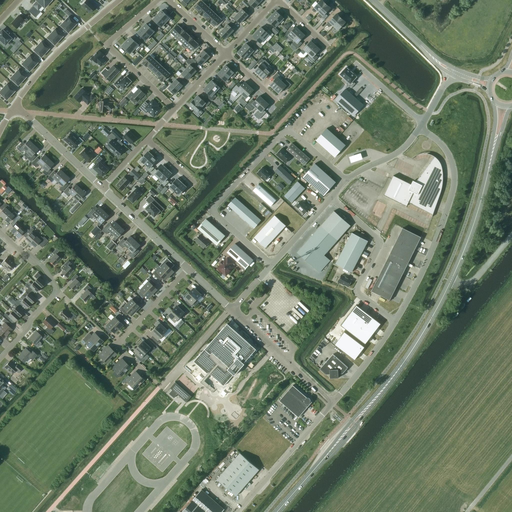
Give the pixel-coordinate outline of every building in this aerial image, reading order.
[(30,13),(35,18),(41,12),(44,8),(51,0),(35,0),(37,1),(33,6),(35,8),(30,13)] [(86,0),(81,5),(89,13),(94,8),(86,0)] [(254,0),(250,0),(248,3),(254,9),(259,4),(254,0)] [(317,10),(319,12),(326,4),(321,0),(312,10),(315,13),(317,10)] [(205,5),(201,1),(195,8),(198,11),(199,11),(205,5)] [(326,4),(319,12),(321,14),(318,16),(319,16),(321,18),(330,8),(326,4)] [(199,11),(198,11),(198,12),(202,16),(203,15),(202,15),(209,8),(205,5),(199,11)] [(202,15),(203,15),(206,19),(213,12),(209,8),(202,15)] [(242,9),(238,14),(244,20),(248,15),(242,9)] [(276,11),(272,16),(280,23),(283,19),(286,22),(289,19),(283,14),(282,16),(279,14),(280,13),(277,10),(276,11)] [(172,20),(162,11),(160,13),(159,12),(157,15),(165,23),(168,20),(170,22),(172,20)] [(206,19),(210,23),(211,23),(210,23),(217,16),(213,12),(206,19)] [(238,14),(234,18),(240,24),(244,20),(238,14)] [(332,24),(334,26),(341,18),(336,14),(326,25),(329,27),(332,24)] [(165,23),(157,15),(155,17),(153,20),(164,29),(165,27),(163,25),(165,23)] [(11,24),(17,29),(24,21),(26,23),(28,20),(24,16),(22,18),(19,16),(11,24)] [(210,23),(211,23),(214,26),(221,20),(217,16),(210,23)] [(280,23),(272,16),(268,20),(275,27),(280,23)] [(68,17),(64,21),(72,28),(76,24),(68,17)] [(341,18),(334,26),(338,30),(346,22),(341,18)] [(64,21),(60,26),(68,33),(72,28),(64,21)] [(144,26),(141,28),(150,36),(154,31),(146,24),(144,26)] [(228,24),(224,29),(230,35),(234,30),(228,24)] [(182,29),(178,25),(171,32),(175,36),(182,29)] [(261,27),(257,32),(265,39),(268,42),(272,37),(271,37),(273,34),(269,30),(267,32),(261,27)] [(289,35),(293,39),(300,31),(296,27),(291,33),(288,30),(283,36),(286,38),(289,35)] [(150,36),(141,28),(139,31),(137,33),(146,40),(150,36)] [(55,29),(50,34),(58,41),(62,36),(55,29)] [(186,33),(182,29),(175,36),(179,40),(186,33)] [(224,29),(219,34),(226,40),(230,35),(224,29)] [(2,30),(0,32),(0,40),(5,45),(11,39),(13,41),(15,38),(11,35),(9,37),(2,30)] [(300,31),(293,39),(295,41),(292,44),(297,49),(302,43),(300,41),(305,36),(300,31)] [(265,39),(257,32),(253,36),(258,41),(256,44),(261,48),(263,46),(261,43),(265,39)] [(190,37),(186,33),(179,40),(183,44),(190,37)] [(50,34),(46,38),(54,45),(58,41),(50,34)] [(194,41),(194,40),(190,36),(190,37),(183,44),(187,47),(194,41)] [(128,39),(126,41),(134,49),(137,52),(141,48),(144,45),(139,41),(137,43),(130,37),(128,39)] [(41,41),(37,46),(45,53),(49,49),(41,41)] [(124,44),(122,46),(132,56),(134,54),(132,52),(134,49),(126,41),(124,44)] [(194,41),(187,47),(191,51),(198,44),(194,41)] [(304,58),(308,53),(315,46),(311,41),(298,55),(301,58),(304,58)] [(246,43),(242,48),(250,55),(251,53),(254,55),(259,50),(254,46),(252,48),(246,43)] [(37,46),(33,50),(41,57),(45,53),(37,46)] [(310,55),(307,58),(311,61),(312,63),(317,57),(315,55),(320,50),(315,46),(308,53),(310,55)] [(250,55),(242,48),(238,52),(238,53),(237,54),(240,56),(240,55),(246,60),(250,55)] [(102,58),(104,56),(99,50),(91,58),(97,63),(101,67),(106,62),(103,59),(102,58)] [(204,50),(199,55),(206,61),(210,56),(204,50)] [(30,55),(25,60),(33,67),(37,62),(30,55)] [(154,59),(150,55),(143,63),(147,67),(147,66),(154,59)] [(206,61),(199,55),(195,59),(201,65),(206,61)] [(151,70),(158,63),(154,59),(147,66),(151,70)] [(260,66),(255,71),(259,75),(267,67),(269,64),(265,60),(264,61),(262,59),(257,63),(260,66)] [(25,60),(21,64),(29,71),(33,67),(25,60)] [(155,73),(162,67),(158,63),(151,70),(155,73)] [(197,71),(190,65),(186,69),(192,75),(197,71)] [(226,65),(222,70),(230,77),(232,79),(236,75),(236,74),(231,70),(229,68),(229,67),(227,65),(226,66),(226,65)] [(105,68),(101,73),(104,76),(110,81),(119,71),(113,66),(109,70),(108,70),(105,68)] [(159,77),(166,70),(162,67),(155,73),(159,77)] [(267,67),(259,75),(264,79),(269,74),(271,76),(276,71),(274,69),(271,72),(267,67)] [(346,68),(340,74),(349,82),(347,84),(352,88),(356,83),(353,81),(357,76),(346,68)] [(192,75),(186,69),(181,74),(185,77),(188,80),(192,75)] [(18,70),(14,74),(22,81),(26,77),(18,70)] [(159,77),(163,81),(170,74),(166,70),(159,77)] [(230,77),(222,70),(218,74),(228,84),(230,81),(228,79),(230,77)] [(274,89),(282,82),(277,77),(279,75),(277,73),(273,78),(275,80),(270,85),(274,89)] [(14,74),(10,78),(18,86),(22,81),(14,74)] [(119,79),(114,84),(119,89),(121,86),(124,89),(125,88),(126,89),(128,86),(127,86),(131,81),(130,80),(131,80),(128,77),(127,77),(126,76),(125,78),(122,76),(119,79)] [(179,82),(176,79),(172,84),(179,90),(183,85),(179,82)] [(282,82),(274,89),(279,94),(284,88),(286,90),(292,85),(289,83),(287,80),(284,83),(282,82)] [(208,85),(216,92),(217,90),(220,93),(223,91),(212,81),(208,85)] [(234,81),(227,88),(230,91),(236,84),(234,81)] [(242,94),(249,86),(245,82),(242,85),(240,82),(233,90),(238,94),(240,92),(242,94)] [(7,84),(3,88),(10,95),(14,91),(7,84)] [(179,90),(172,84),(168,88),(174,95),(179,90)] [(208,85),(204,90),(209,95),(207,97),(211,102),(216,96),(214,94),(216,92),(208,85)] [(254,90),(249,86),(242,94),(244,96),(241,98),(244,101),(254,90)] [(3,88),(0,91),(0,94),(6,100),(10,95),(3,88)] [(84,101),(88,105),(95,97),(92,95),(90,97),(87,95),(88,94),(82,88),(74,97),(80,103),(83,100),(84,101)] [(133,96),(138,101),(145,94),(139,89),(134,94),(132,92),(127,97),(130,99),(133,96)] [(345,89),(335,100),(353,116),(363,105),(345,89)] [(194,100),(201,107),(203,106),(206,108),(210,103),(206,98),(203,101),(198,96),(194,100)] [(257,108),(264,100),(260,96),(255,101),(252,99),(248,104),(253,109),(255,106),(257,108)] [(125,98),(119,104),(122,107),(128,101),(125,98)] [(156,103),(153,100),(148,105),(145,102),(146,102),(145,101),(139,108),(145,114),(148,111),(154,117),(161,110),(155,104),(156,103)] [(200,109),(201,107),(194,100),(189,105),(195,110),(193,112),(198,117),(203,112),(200,109)] [(269,105),(264,100),(257,108),(259,110),(256,112),(261,117),(266,112),(264,110),(269,105)] [(101,101),(100,112),(106,112),(106,108),(108,108),(108,109),(112,109),(112,103),(107,103),(107,102),(101,101)] [(327,128),(316,140),(335,157),(346,145),(327,128)] [(129,131),(124,137),(131,144),(136,138),(134,137),(135,136),(132,134),(131,134),(129,131)] [(71,132),(64,140),(73,148),(77,143),(80,145),(83,141),(79,137),(77,139),(71,133),(72,132),(71,132)] [(117,132),(114,135),(117,137),(121,141),(123,139),(119,135),(117,132)] [(23,149),(26,152),(33,145),(28,140),(23,145),(21,143),(17,148),(21,152),(23,149)] [(109,143),(107,146),(110,148),(118,156),(123,150),(112,140),(109,143)] [(282,149),(277,154),(286,162),(291,157),(289,154),(290,153),(305,165),(310,159),(292,143),(285,151),(282,149)] [(26,152),(23,155),(28,159),(31,161),(35,157),(33,154),(38,149),(33,145),(26,152)] [(86,148),(80,154),(85,159),(88,162),(94,156),(86,148)] [(145,164),(153,156),(150,153),(150,154),(148,152),(138,162),(140,164),(142,162),(145,164)] [(442,187),(442,185),(443,184),(443,182),(443,180),(443,178),(443,176),(443,174),(443,172),(442,171),(442,169),(442,168),(441,166),(441,165),(441,164),(440,163),(440,162),(439,161),(439,160),(437,159),(436,158),(435,157),(434,157),(433,156),(431,155),(430,154),(429,154),(427,154),(426,153),(425,153),(423,153),(423,154),(421,154),(420,154),(418,154),(417,155),(416,156),(415,156),(413,157),(412,158),(411,159),(412,158),(413,158),(414,157),(415,157),(416,156),(417,155),(419,155),(420,154),(421,154),(422,154),(423,154),(425,154),(426,154),(427,154),(428,154),(429,154),(430,155),(431,155),(432,155),(433,156),(434,157),(416,182),(415,182),(412,182),(411,184),(393,176),(384,195),(406,206),(408,202),(433,214),(432,217),(438,200),(439,196),(440,194),(441,192),(441,190),(442,189),(442,187)] [(44,155),(39,160),(37,158),(31,163),(36,167),(39,164),(42,167),(49,159),(44,155)] [(361,155),(349,159),(351,165),(363,161),(361,155)] [(153,156),(145,164),(148,166),(146,169),(147,170),(150,173),(154,168),(152,166),(157,160),(155,158),(153,156)] [(102,177),(110,169),(101,161),(102,159),(100,157),(95,162),(98,164),(94,168),(102,177)] [(54,164),(49,159),(42,167),(44,170),(42,172),(46,176),(51,171),(49,169),(54,164)] [(334,184),(334,181),(315,164),(303,177),(324,196),(334,184)] [(158,179),(167,169),(165,167),(163,165),(157,171),(155,169),(151,173),(153,176),(154,175),(158,179)] [(280,165),(274,171),(289,185),(295,179),(280,165)] [(258,172),(257,173),(265,181),(271,174),(268,171),(268,172),(263,167),(260,170),(259,170),(258,171),(258,172)] [(57,182),(64,174),(60,169),(55,175),(52,173),(47,178),(51,182),(54,179),(57,182)] [(133,169),(129,174),(137,180),(141,176),(133,169)] [(167,169),(158,179),(163,183),(162,184),(164,186),(169,182),(166,179),(172,174),(170,172),(170,171),(167,169)] [(69,179),(64,174),(57,182),(62,186),(59,189),(61,192),(67,186),(64,184),(69,179)] [(122,190),(130,182),(125,177),(117,185),(122,190)] [(174,191),(182,182),(179,180),(177,178),(169,187),(174,191)] [(298,181),(284,196),(291,203),(298,195),(305,188),(298,181)] [(182,182),(174,191),(178,195),(186,187),(184,185),(182,182)] [(73,197),(80,189),(75,184),(70,190),(68,187),(63,192),(68,196),(70,194),(73,197)] [(259,184),(253,191),(270,207),(276,200),(259,184)] [(133,202),(142,193),(135,187),(131,191),(133,193),(128,198),(133,202)] [(158,193),(153,188),(149,192),(154,197),(158,193)] [(85,193),(80,189),(73,197),(76,199),(74,202),(75,204),(85,193)] [(150,204),(146,209),(149,212),(151,214),(154,217),(160,211),(152,203),(155,200),(150,196),(146,200),(150,204)] [(235,197),(228,206),(254,228),(261,220),(235,197)] [(377,200),(372,211),(382,215),(387,204),(377,200)] [(78,201),(73,207),(76,210),(81,204),(78,201)] [(301,201),(296,206),(304,213),(309,208),(301,201)] [(0,212),(0,215),(3,219),(9,212),(7,209),(9,207),(5,203),(1,208),(3,210),(0,212)] [(97,219),(104,211),(99,207),(94,212),(92,210),(87,215),(92,219),(94,216),(97,219)] [(100,222),(98,224),(100,226),(109,216),(104,211),(97,219),(100,222)] [(350,226),(334,211),(297,253),(319,273),(330,261),(324,256),(350,226)] [(12,218),(14,220),(18,216),(18,215),(15,212),(12,215),(9,212),(3,219),(8,223),(12,218)] [(275,215),(254,237),(265,248),(286,226),(275,215)] [(13,225),(9,229),(14,234),(20,227),(15,223),(18,220),(16,218),(14,220),(11,223),(13,225)] [(206,219),(198,228),(200,230),(204,233),(208,237),(217,245),(225,236),(206,219)] [(110,231),(112,234),(120,226),(115,221),(110,227),(108,225),(102,230),(107,234),(110,231)] [(125,231),(120,226),(112,234),(115,237),(113,239),(115,241),(125,231)] [(25,235),(27,232),(29,231),(25,227),(23,230),(20,227),(14,234),(18,238),(23,233),(25,235)] [(94,228),(91,232),(95,236),(101,230),(98,227),(96,230),(94,228)] [(32,228),(29,231),(27,232),(30,234),(25,239),(30,243),(36,237),(31,232),(34,230),(32,228)] [(412,232),(403,228),(399,234),(409,239),(412,232)] [(412,232),(409,239),(405,245),(414,250),(421,237),(412,232)] [(201,235),(195,241),(204,248),(209,242),(206,240),(208,237),(204,233),(202,236),(201,235)] [(335,264),(352,272),(368,241),(352,233),(335,264)] [(409,239),(399,234),(396,241),(405,245),(409,239)] [(30,243),(34,247),(39,243),(41,244),(40,245),(42,248),(48,241),(44,237),(43,238),(41,236),(39,239),(36,237),(30,243)] [(125,246),(128,248),(135,241),(130,236),(125,241),(123,239),(119,244),(123,248),(125,246)] [(140,245),(135,241),(128,248),(131,251),(128,254),(132,258),(137,253),(135,251),(140,245)] [(405,245),(396,241),(393,247),(402,251),(405,245)] [(111,251),(117,244),(114,242),(111,245),(110,243),(106,247),(111,251)] [(235,244),(227,253),(245,269),(253,260),(235,244)] [(408,262),(414,250),(405,245),(402,251),(399,258),(408,262)] [(402,251),(393,247),(390,253),(399,258),(402,251)] [(57,249),(52,253),(55,255),(49,261),(54,265),(61,258),(56,254),(59,251),(57,249)] [(399,258),(390,253),(387,260),(396,264),(399,258)] [(1,264),(5,268),(12,261),(7,257),(1,264)] [(162,268),(169,275),(173,271),(171,269),(175,265),(167,258),(160,266),(162,268)] [(223,262),(220,265),(218,268),(223,273),(228,273),(233,267),(231,265),(233,263),(228,258),(225,261),(225,260),(223,262)] [(399,258),(396,264),(393,270),(402,275),(408,262),(399,258)] [(384,266),(393,270),(396,264),(387,260),(384,266)] [(12,261),(5,268),(9,272),(16,265),(12,261)] [(68,275),(69,276),(74,271),(73,270),(68,266),(71,263),(68,261),(61,268),(64,270),(62,273),(66,277),(68,275)] [(393,270),(384,266),(381,272),(390,277),(393,270)] [(162,268),(158,273),(156,270),(153,273),(160,280),(163,277),(165,280),(169,275),(162,268)] [(393,270),(390,277),(387,283),(396,287),(402,275),(393,270)] [(390,277),(381,272),(378,278),(387,283),(390,277)] [(34,282),(41,288),(45,283),(40,279),(42,277),(38,273),(34,277),(37,279),(34,282)] [(71,280),(73,282),(69,286),(73,290),(80,283),(76,279),(78,277),(76,274),(71,280)] [(342,275),(338,282),(341,284),(342,284),(348,287),(352,280),(342,275)] [(152,293),(156,289),(154,287),(156,284),(149,278),(147,280),(149,282),(145,286),(152,293)] [(387,283),(378,278),(375,285),(384,289),(387,283)] [(25,286),(28,289),(30,290),(32,288),(36,292),(41,288),(34,282),(31,285),(29,282),(25,286)] [(387,283),(384,289),(381,296),(390,300),(396,287),(387,283)] [(85,292),(80,297),(85,302),(92,295),(89,291),(91,289),(87,285),(83,289),(85,292)] [(384,289),(375,285),(372,291),(381,296),(384,289)] [(148,297),(152,293),(145,286),(141,290),(138,293),(143,298),(146,295),(148,297)] [(193,288),(190,292),(197,299),(201,295),(203,297),(205,295),(203,293),(198,288),(196,291),(193,288)] [(25,291),(21,295),(31,304),(36,299),(31,295),(33,293),(30,290),(28,289),(26,291),(25,291)] [(186,296),(185,297),(187,299),(185,301),(190,306),(197,299),(190,292),(186,296)] [(16,302),(21,306),(22,304),(27,308),(31,304),(21,295),(19,297),(19,298),(16,302)] [(128,304),(136,311),(140,306),(137,304),(139,302),(134,297),(128,304)] [(12,306),(10,309),(19,317),(23,313),(19,308),(21,306),(16,302),(12,306)] [(122,306),(120,309),(127,315),(129,313),(131,315),(136,311),(128,304),(124,308),(122,306)] [(356,305),(341,325),(365,344),(381,324),(356,305)] [(172,310),(180,317),(186,310),(181,306),(179,308),(177,306),(172,310)] [(72,320),(73,318),(74,319),(76,316),(72,312),(70,315),(63,309),(59,315),(66,321),(69,318),(72,320)] [(182,319),(180,317),(172,310),(168,315),(171,317),(168,320),(175,327),(182,319)] [(6,313),(4,315),(8,320),(10,317),(15,322),(19,317),(12,311),(8,316),(6,313)] [(111,322),(119,329),(123,324),(120,322),(123,319),(118,315),(111,322)] [(51,329),(55,323),(53,321),(52,321),(47,317),(42,322),(47,327),(45,330),(50,335),(54,331),(51,329)] [(5,323),(1,327),(8,334),(12,330),(8,326),(10,324),(5,319),(3,321),(5,323)] [(66,328),(60,322),(57,325),(63,331),(66,328)] [(119,329),(111,322),(105,329),(110,333),(112,331),(115,333),(119,329)] [(160,324),(156,328),(163,335),(167,331),(169,328),(164,323),(162,326),(160,324)] [(224,327),(220,331),(220,332),(210,343),(207,345),(208,346),(202,352),(198,357),(194,361),(199,366),(202,369),(208,374),(209,373),(215,378),(215,379),(218,381),(224,386),(234,375),(237,372),(238,372),(240,369),(242,366),(245,364),(244,363),(256,349),(251,344),(246,340),(238,332),(233,328),(227,323),(224,327)] [(8,334),(1,327),(0,327),(0,334),(4,339),(8,334)] [(159,339),(163,335),(156,328),(151,333),(154,335),(151,337),(158,344),(161,342),(159,339)] [(42,332),(40,335),(36,332),(30,339),(35,344),(35,345),(37,347),(39,347),(41,345),(41,343),(39,341),(42,337),(44,339),(47,336),(42,332)] [(344,332),(334,345),(355,360),(361,352),(364,347),(363,346),(344,332)] [(102,341),(95,334),(93,336),(89,333),(81,342),(84,345),(86,343),(94,350),(102,341)] [(139,346),(146,353),(150,348),(152,351),(155,348),(148,341),(145,344),(143,342),(139,346)] [(116,353),(108,346),(100,355),(107,362),(116,353)] [(142,357),(146,353),(139,346),(135,350),(137,352),(134,355),(142,362),(144,359),(142,357)] [(32,350),(30,352),(25,349),(18,357),(24,363),(29,357),(32,360),(37,355),(32,350)] [(269,352),(264,357),(273,367),(278,362),(269,352)] [(333,354),(320,369),(326,374),(330,374),(330,378),(339,378),(338,374),(343,373),(348,367),(333,354)] [(122,359),(113,368),(121,375),(129,366),(122,359)] [(12,374),(16,371),(18,373),(23,368),(18,364),(15,367),(10,361),(4,367),(12,374)] [(136,372),(127,381),(130,384),(128,387),(132,391),(143,379),(136,372)] [(128,375),(122,382),(124,384),(130,377),(128,375)] [(172,390),(169,394),(174,398),(177,394),(186,402),(191,396),(175,382),(170,388),(172,390)] [(12,384),(8,388),(10,390),(8,391),(13,395),(18,390),(12,384)] [(307,398),(293,385),(279,401),(298,417),(312,402),(311,401),(310,400),(310,399),(309,398),(308,398),(307,398)] [(236,496),(259,470),(240,453),(217,480),(236,496)] [(202,490),(181,511),(221,511),(224,509),(202,490)] [(73,496),(65,505),(69,508),(76,499),(73,496)]
